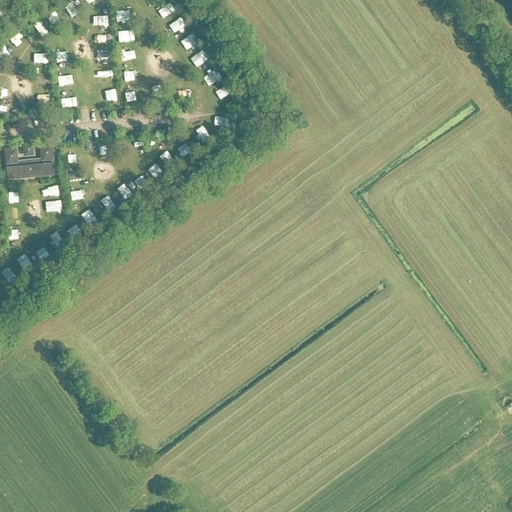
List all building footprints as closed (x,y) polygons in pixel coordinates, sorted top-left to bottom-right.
[(57,15),(53,18),(59,26),(63,23),(57,15)] [(43,22),(34,28),(43,40),(51,34),(43,22)] [(140,73),(127,74),(128,82),(141,81),(140,73)] [(127,94),(127,102),(142,101),(141,93),(127,94)] [(39,156),(38,143),(27,143),(28,156),(39,156)] [(105,155),(115,155),(114,144),(104,145),(105,155)] [(56,177),(52,146),(40,147),(41,160),(19,162),(18,149),(5,150),(8,182),(56,177)]
